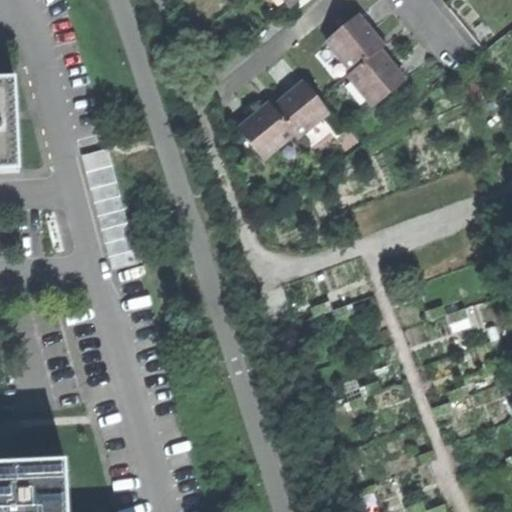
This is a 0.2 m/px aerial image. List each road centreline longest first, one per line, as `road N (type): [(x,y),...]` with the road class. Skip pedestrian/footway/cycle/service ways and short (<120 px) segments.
road 1 (unclassified): [(284,511),(118,0)]
road 2 (residential): [(162,511),(39,55),(14,0)]
